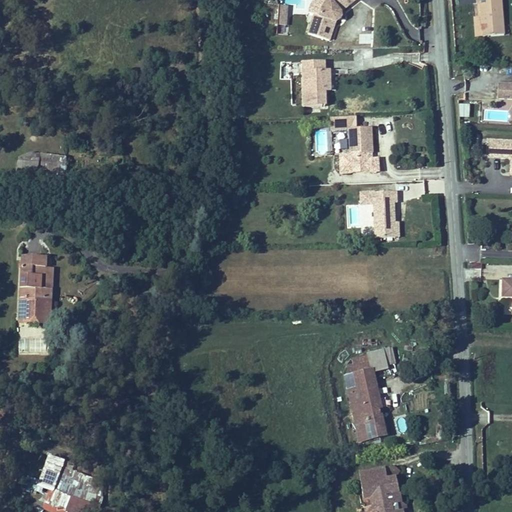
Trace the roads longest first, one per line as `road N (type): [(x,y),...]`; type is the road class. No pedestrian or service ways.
road 1 (tertiary): [(434,0),(464,511)]
road 2 (unknown): [(0,231),(23,222),(50,226),(113,269),(183,267),(202,206),(196,0)]
